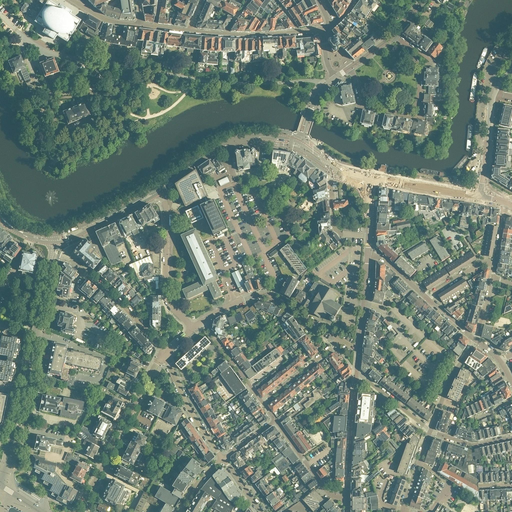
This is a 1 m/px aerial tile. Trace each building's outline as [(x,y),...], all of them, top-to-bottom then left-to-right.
[(67,42),(80,21),(70,14),(72,12),(60,4),(58,7),(48,0),(45,4),(44,3),(43,3),(42,4),(43,5),(45,5),(34,22),(45,28),(42,33),(54,41),(57,36),(67,42)] [(135,19),(132,0),(116,0),(117,3),(121,2),(123,11),(121,11),(108,7),(104,5),(105,4),(105,3),(95,7),(95,8),(97,9),(97,10),(101,12),(104,15),(119,20),(133,20),(135,19)] [(162,0),(161,7),(167,9),(168,3),(174,6),(176,1),(178,2),(178,0),(162,0)] [(183,0),(178,0),(178,2),(176,1),(174,6),(181,9),(179,13),(190,18),(195,7),(183,1),(183,0)] [(229,5),(218,0),(207,0),(206,2),(215,7),(216,8),(216,7),(220,9),(233,17),(238,9),(229,5)] [(230,0),(229,5),(238,9),(241,5),(230,0)] [(267,6),(271,0),(265,0),(262,4),(260,7),(260,8),(264,10),(267,6)] [(271,13),(278,7),(271,0),(267,6),(264,10),(263,12),(268,16),(269,15),(269,16),(271,13)] [(292,6),(288,0),(286,0),(281,4),(286,10),(292,6)] [(316,5),(313,0),(303,0),(298,4),(303,11),(316,5)] [(340,6),(343,0),(337,0),(332,9),(336,14),(341,7),(340,6)] [(345,10),(349,5),(343,0),(340,6),(341,7),(345,10)] [(370,11),(366,8),(368,6),(360,0),(356,6),(351,12),(356,16),(360,19),(361,18),(362,17),(364,18),(370,11)] [(375,4),(378,0),(377,0),(360,0),(368,6),(366,8),(370,11),(371,11),(376,5),(375,4)] [(36,12),(41,5),(37,2),(36,3),(35,3),(34,4),(29,1),(25,3),(21,9),(22,11),(22,12),(23,13),(24,13),(25,12),(27,9),(31,11),(31,10),(32,11),(33,10),(36,12)] [(260,7),(252,1),(249,4),(258,11),(260,8),(260,7)] [(215,7),(206,2),(199,18),(205,21),(206,21),(207,20),(208,20),(210,14),(212,15),(214,10),(215,10),(216,8),(215,7)] [(258,11),(249,4),(248,6),(246,8),(248,9),(253,13),(253,14),(255,15),(257,12),(258,11)] [(323,22),(320,16),(309,19),(307,15),(303,17),(301,13),(303,11),(298,4),(293,7),(298,15),(305,26),(307,26),(308,26),(308,25),(310,25),(323,22)] [(307,15),(318,10),(316,5),(303,11),(301,13),(303,17),(307,15)] [(167,18),(168,10),(167,9),(161,7),(159,15),(165,16),(164,24),(167,25),(171,25),(172,19),(167,18)] [(284,13),(283,13),(278,7),(271,13),(275,17),(274,18),(274,20),(277,20),(278,19),(278,18),(284,13)] [(305,26),(298,15),(293,7),(288,11),(289,14),(294,21),(294,22),(294,21),(295,23),(295,24),(296,24),(296,25),(297,25),(298,28),(299,28),(301,27),(305,26)] [(344,13),(345,10),(341,7),(336,14),(338,18),(343,15),(344,13)] [(248,15),(251,17),(253,14),(253,13),(248,9),(246,8),(243,12),(248,15)] [(320,16),(318,10),(307,15),(309,19),(320,16)] [(171,25),(186,27),(190,18),(179,13),(178,12),(176,18),(172,18),(172,19),(171,25)] [(268,16),(263,12),(260,18),(255,15),(253,14),(251,17),(248,15),(248,16),(245,18),(246,21),(248,21),(250,22),(253,18),(257,20),(257,21),(261,21),(266,21),(266,20),(268,16)] [(371,27),(366,23),(363,20),(363,19),(361,18),(360,19),(356,16),(351,12),(349,15),(358,22),(361,23),(368,30),(371,27)] [(99,40),(101,34),(100,33),(104,24),(100,22),(87,14),(82,23),(78,29),(79,29),(79,28),(85,32),(96,39),(96,38),(99,40)] [(153,23),(154,17),(151,16),(143,15),(145,21),(153,23)] [(224,30),(231,19),(232,17),(228,15),(227,16),(228,17),(224,22),(222,22),(222,20),(218,20),(218,30),(223,30),(224,30)] [(361,23),(358,22),(349,15),(348,15),(344,20),(348,22),(347,24),(349,26),(353,30),(352,31),(355,34),(360,38),(360,37),(368,30),(361,23)] [(294,28),(290,22),(286,16),(280,21),(282,24),(284,26),(286,29),(287,29),(292,29),(292,28),(293,28),(294,28)] [(248,25),(250,22),(248,21),(246,21),(245,18),(242,20),(237,19),(234,25),(236,26),(236,32),(241,32),(241,25),(248,25)] [(250,32),(257,20),(253,18),(250,22),(248,25),(248,26),(244,32),(248,32),(250,32)] [(206,29),(206,24),(205,23),(204,23),(205,21),(199,19),(196,26),(197,28),(206,29)] [(257,30),(260,24),(261,21),(257,21),(257,20),(250,32),(255,32),(257,30)] [(353,30),(349,26),(347,24),(348,22),(344,20),(341,22),(339,24),(336,27),(345,37),(346,38),(348,40),(351,37),(352,38),(355,34),(352,31),(353,30)] [(264,27),(265,25),(266,21),(261,21),(260,24),(257,30),(255,32),(261,32),(264,27)] [(411,23),(402,34),(405,36),(407,38),(415,27),(416,26),(411,23)] [(99,40),(112,44),(135,48),(137,41),(139,29),(128,28),(127,28),(125,28),(125,27),(119,27),(118,34),(111,33),(112,25),(104,24),(100,33),(101,34),(99,40)] [(345,37),(336,27),(331,31),(335,35),(333,36),(334,36),(333,37),(331,39),(330,39),(329,40),(328,40),(327,40),(327,41),(328,42),(328,43),(329,43),(332,48),(331,48),(331,50),(331,51),(332,52),(333,53),(334,53),(335,52),(336,52),(336,51),(337,50),(336,49),(336,48),(337,48),(339,46),(340,47),(341,47),(343,47),(344,46),(344,45),(345,44),(344,43),(343,42),(343,41),(342,41),(342,40),(345,37)] [(415,27),(407,38),(412,42),(420,31),(415,27)] [(151,53),(153,41),(154,31),(139,29),(137,41),(143,42),(143,44),(142,44),(141,52),(141,54),(146,55),(147,53),(151,53)] [(157,56),(160,41),(162,32),(160,32),(154,31),(153,41),(151,53),(151,55),(157,56)] [(420,31),(412,42),(417,45),(425,35),(420,31)] [(165,53),(166,45),(168,38),(169,33),(162,32),(160,41),(157,56),(162,57),(163,52),(165,53)] [(383,38),(378,32),(378,33),(377,32),(373,35),(374,36),(370,38),(375,44),(383,38)] [(180,48),(180,47),(182,35),(177,34),(176,34),(175,34),(174,34),(169,33),(168,38),(166,45),(180,48)] [(187,48),(189,36),(182,35),(180,47),(187,48)] [(425,35),(417,45),(426,52),(430,47),(434,42),(425,35)] [(200,51),(201,37),(189,36),(187,48),(187,51),(192,52),(192,49),(200,51)] [(206,64),(208,38),(203,37),(202,37),(201,37),(200,51),(200,53),(199,53),(199,57),(198,62),(197,63),(206,64)] [(213,59),(214,38),(210,38),(210,37),(209,38),(208,38),(208,37),(208,38),(206,64),(217,65),(217,59),(213,59)] [(296,50),(295,40),(295,37),(282,38),(283,49),(286,49),(286,50),(291,50),(292,51),(296,50)] [(321,56),(318,37),(312,38),(313,48),(315,48),(315,53),(315,55),(313,55),(313,57),(314,62),(316,62),(316,59),(315,59),(315,57),(317,58),(319,58),(320,57),(321,56)] [(222,52),(222,39),(214,38),(213,59),(217,59),(217,56),(216,56),(216,52),(222,52)] [(262,51),(262,38),(254,39),(254,53),(253,53),(252,62),(263,61),(262,51)] [(278,59),(277,54),(277,50),(278,50),(278,48),(277,47),(276,38),(271,38),(267,38),(263,39),(262,38),(262,51),(269,50),(269,53),(274,52),(274,50),(276,50),(276,56),(275,56),(275,59),(278,59)] [(283,49),(282,38),(279,38),(276,38),(277,47),(278,48),(278,50),(277,50),(277,54),(279,54),(279,56),(281,59),(284,59),(285,56),(286,52),(286,50),(286,49),(283,49)] [(313,48),(312,38),(302,39),(304,54),(308,54),(309,54),(309,55),(310,55),(311,54),(312,53),(315,53),(315,48),(313,48)] [(344,51),(352,44),(347,40),(348,40),(346,38),(343,41),(343,42),(344,43),(345,44),(344,45),(344,46),(343,47),(341,47),(344,51)] [(371,46),(375,44),(370,38),(365,43),(363,45),(360,47),(364,52),(367,50),(371,47),(371,46)] [(234,61),(235,40),(222,39),(222,52),(229,52),(229,56),(229,61),(230,61),(231,62),(232,62),(233,61),(234,61)] [(297,57),(304,56),(304,54),(302,39),(295,40),(296,50),(297,57)] [(348,55),(359,46),(360,47),(363,45),(361,42),(359,39),(353,44),(352,44),(344,51),(348,55)] [(487,41),(476,64),(481,66),(492,44),(487,41)] [(438,57),(442,52),(442,51),(440,50),(442,47),(437,43),(432,49),(430,47),(426,52),(429,54),(428,54),(434,58),(436,55),(438,57)] [(355,58),(364,52),(360,47),(359,46),(348,55),(349,56),(349,55),(353,60),(354,60),(353,60),(355,59),(356,58),(355,58)] [(20,57),(20,56),(19,57),(15,59),(15,58),(12,60),(8,62),(13,74),(20,71),(21,72),(21,74),(22,75),(25,81),(30,79),(25,69),(26,68),(25,68),(24,66),(21,60),(20,57)] [(54,62),(53,59),(49,60),(45,62),(40,64),(45,77),(58,72),(54,62)] [(441,79),(441,76),(440,74),(439,74),(439,73),(438,73),(438,69),(439,69),(438,69),(434,68),(433,68),(431,68),(430,68),(425,68),(425,69),(425,73),(425,74),(425,78),(425,80),(424,80),(424,81),(425,81),(424,85),(424,86),(425,86),(429,86),(436,86),(437,86),(437,87),(438,87),(438,86),(438,82),(439,82),(439,81),(440,81),(441,79)] [(18,83),(23,80),(20,74),(15,76),(18,83)] [(474,74),(469,98),(474,99),(479,75),(474,74)] [(347,82),(346,82),(345,82),(344,82),(341,80),(339,82),(338,82),(337,84),(335,87),(337,89),(338,89),(340,91),(341,91),(340,87),(347,85),(347,84),(347,83),(347,82)] [(340,91),(341,98),(343,106),(356,103),(351,84),(347,85),(340,87),(341,91),(340,91)] [(89,115),(85,104),(85,103),(77,106),(82,118),(90,115),(89,115)] [(511,106),(510,106),(511,106),(508,105),(508,106),(504,105),(502,112),(511,114),(511,106)] [(82,118),(77,106),(70,109),(76,122),(77,122),(76,121),(82,118)] [(76,122),(70,109),(63,112),(68,126),(76,122)] [(357,110),(358,115),(362,117),(361,122),(361,123),(362,123),(362,125),(364,125),(364,126),(368,127),(369,126),(371,127),(372,125),(372,126),(373,126),(373,125),(375,117),(376,114),(376,113),(375,113),(371,112),(368,111),(368,112),(364,111),(364,110),(363,110),(363,111),(357,110)] [(511,121),(511,117),(511,114),(502,112),(501,119),(511,121)] [(391,116),(385,115),(382,115),(381,116),(382,117),(382,116),(385,117),(384,117),(382,125),(383,125),(383,127),(392,129),(394,117),(391,116)] [(402,133),(405,119),(394,117),(391,130),(393,130),(397,131),(397,132),(402,133)] [(426,131),(427,128),(428,128),(429,124),(433,125),(434,118),(427,117),(426,122),(417,120),(417,122),(414,121),(412,129),(415,130),(414,133),(425,136),(427,136),(428,132),(426,131)] [(410,132),(413,122),(411,121),(405,119),(402,133),(408,135),(409,131),(410,132)] [(511,122),(511,121),(501,119),(499,126),(509,128),(510,128),(511,122)] [(256,165),(255,157),(254,153),(255,153),(254,153),(255,151),(255,150),(254,149),(253,149),(251,150),(248,151),(248,150),(247,150),(247,151),(247,150),(246,150),(246,151),(244,151),(244,150),(244,151),(243,151),(242,151),(242,152),(240,152),(239,151),(239,152),(238,151),(237,151),(236,153),(235,153),(236,153),(236,155),(237,155),(239,170),(244,170),(250,169),(256,169),(256,165)] [(288,163),(292,152),(291,154),(287,154),(287,153),(287,154),(282,153),(283,152),(282,152),(282,153),(278,152),(277,152),(273,151),(273,163),(276,163),(277,164),(276,170),(280,170),(281,164),(287,165),(285,171),(288,163)] [(292,168),(299,156),(295,154),(295,153),(294,154),(294,153),(295,153),(294,152),(293,152),(292,152),(288,163),(289,164),(288,165),(292,168)] [(453,174),(470,155),(466,152),(449,170),(453,174)] [(296,170),(305,159),(304,158),(303,158),(302,158),(299,156),(292,168),(296,170)] [(225,168),(218,159),(218,158),(217,158),(214,160),(213,160),(212,161),(219,172),(225,168)] [(308,179),(317,169),(317,168),(316,168),(312,165),(312,164),(311,163),(310,163),(306,160),(305,159),(296,170),(295,172),(294,174),(304,182),(306,182),(307,181),(307,178),(308,179)] [(386,164),(410,170),(411,165),(387,159),(386,164)] [(216,170),(215,168),(210,160),(205,163),(203,164),(198,168),(205,178),(216,170)] [(416,171),(441,175),(442,170),(417,166),(416,171)] [(500,175),(501,168),(501,167),(495,167),(493,167),(492,176),(493,179),(496,181),(500,175)] [(315,183),(324,174),(324,173),(323,173),(318,169),(312,176),(312,177),(312,178),(310,178),(309,179),(309,184),(310,187),(315,183)] [(191,209),(186,212),(191,224),(204,218),(203,217),(206,216),(214,235),(215,236),(228,230),(217,207),(214,200),(209,202),(207,197),(209,197),(202,181),(196,170),(182,180),(175,184),(177,187),(177,188),(178,189),(185,206),(186,207),(189,205),(191,209)] [(327,176),(324,174),(315,183),(310,187),(311,189),(314,187),(315,188),(317,186),(319,188),(327,183),(327,180),(327,181),(328,176),(327,176)] [(510,181),(509,180),(500,175),(496,181),(501,184),(506,187),(510,181)] [(320,190),(327,188),(327,183),(319,188),(317,186),(315,188),(314,187),(311,189),(313,191),(315,190),(315,188),(316,188),(317,189),(320,189),(320,190)] [(328,199),(327,188),(320,190),(315,191),(315,190),(313,191),(314,192),(313,192),(315,197),(312,197),(314,204),(315,203),(316,207),(318,206),(323,202),(328,200),(328,199)] [(380,188),(380,197),(388,197),(389,195),(390,195),(390,190),(380,188)] [(402,203),(403,193),(396,191),(395,200),(395,202),(395,205),(395,207),(401,207),(402,203)] [(419,215),(418,210),(418,206),(418,196),(414,195),(413,205),(413,206),(411,206),(411,208),(411,217),(420,217),(419,215)] [(428,201),(428,198),(423,197),(418,196),(418,206),(418,210),(419,215),(422,214),(425,219),(434,215),(433,214),(432,214),(431,209),(429,209),(428,201)] [(435,209),(433,199),(428,198),(428,201),(429,209),(431,209),(432,214),(433,214),(434,215),(436,221),(438,220),(438,221),(440,220),(435,209)] [(443,209),(442,200),(433,199),(435,209),(440,220),(446,217),(444,212),(443,209)] [(330,211),(328,200),(323,202),(318,206),(320,209),(324,208),(324,213),(330,211)] [(344,208),(348,204),(347,200),(332,202),(333,209),(344,208)] [(471,214),(472,205),(461,203),(460,207),(460,208),(459,216),(463,216),(462,218),(461,218),(460,227),(468,228),(469,224),(465,224),(467,217),(470,217),(469,218),(470,218),(471,215),(471,214)] [(157,216),(153,210),(153,209),(150,205),(150,204),(149,204),(145,207),(144,207),(143,208),(143,207),(140,209),(141,210),(140,210),(139,210),(139,211),(135,213),(134,213),(135,214),(138,219),(137,219),(138,220),(137,221),(138,223),(135,224),(138,228),(142,226),(152,220),(154,223),(159,220),(157,217),(157,216)] [(478,216),(480,206),(477,205),(477,206),(475,205),(473,205),(472,205),(471,214),(472,214),(471,217),(475,217),(475,215),(478,216)] [(486,224),(489,208),(485,207),(482,221),(482,224),(479,225),(480,227),(480,230),(482,230),(482,226),(486,225),(486,224)] [(330,220),(330,212),(325,213),(321,215),(321,222),(330,220)] [(138,242),(134,235),(139,232),(130,216),(125,219),(120,222),(119,224),(126,237),(128,236),(130,239),(129,239),(132,245),(138,242)] [(331,229),(331,227),(330,226),(330,223),(330,220),(321,222),(317,222),(318,223),(319,231),(320,236),(326,231),(327,231),(327,230),(331,229)] [(397,231),(411,228),(409,220),(405,221),(396,223),(397,227),(393,227),(394,228),(390,228),(390,226),(377,225),(377,226),(377,230),(376,231),(396,231),(397,231)] [(123,243),(115,224),(114,224),(109,226),(106,227),(106,228),(109,235),(110,235),(116,247),(123,243)] [(0,247),(2,249),(12,238),(8,234),(7,235),(4,232),(2,230),(0,228),(0,247)] [(122,261),(116,247),(110,235),(109,235),(106,228),(100,230),(96,232),(111,266),(122,261)] [(214,300),(222,296),(223,296),(222,294),(216,281),(219,280),(219,278),(214,269),(209,257),(203,243),(202,241),(196,229),(195,230),(190,232),(185,235),(182,236),(201,279),(202,281),(184,290),(183,290),(183,291),(185,295),(187,299),(206,291),(209,289),(211,292),(214,300)] [(429,239),(439,233),(438,230),(427,237),(428,239),(429,239)] [(326,243),(337,235),(337,234),(336,235),(333,232),(329,235),(326,231),(320,236),(314,241),(316,243),(322,239),(325,244),(326,243)] [(383,247),(391,241),(393,240),(397,238),(401,235),(401,234),(396,236),(391,238),(385,239),(376,242),(376,247),(377,247),(383,246),(383,247)] [(343,243),(337,235),(326,243),(329,246),(330,245),(334,251),(343,244),(344,244),(343,243)] [(441,243),(437,236),(429,241),(434,248),(441,243)] [(102,258),(93,249),(95,248),(94,246),(98,244),(95,238),(87,242),(84,239),(80,243),(79,243),(77,246),(74,251),(72,253),(74,254),(78,258),(79,258),(83,261),(83,262),(92,269),(93,270),(100,261),(102,258)] [(384,254),(391,247),(391,245),(392,244),(395,242),(393,240),(391,241),(383,247),(383,246),(377,247),(378,248),(378,249),(379,250),(384,254)] [(14,257),(21,249),(17,246),(17,244),(16,243),(13,243),(10,241),(0,253),(4,256),(3,258),(10,263),(11,261),(14,257)] [(302,249),(298,242),(292,245),(297,253),(302,249)] [(429,250),(424,242),(418,246),(423,254),(429,250)] [(446,250),(441,243),(434,248),(438,254),(446,250)] [(281,250),(284,254),(291,249),(290,247),(288,244),(286,246),(285,247),(283,248),(282,249),(281,250)] [(423,254),(418,246),(412,250),(417,258),(423,254)] [(389,258),(395,251),(391,247),(384,254),(389,258)] [(393,262),(400,254),(403,252),(398,248),(395,251),(389,258),(389,259),(391,260),(393,262)] [(291,249),(284,254),(288,258),(294,253),(291,249)] [(417,258),(412,250),(406,254),(407,256),(408,255),(410,256),(412,260),(417,258)] [(450,256),(446,250),(438,254),(442,261),(450,256)] [(476,259),(471,251),(467,254),(472,262),(476,259)] [(35,268),(36,262),(36,261),(37,255),(36,254),(36,253),(35,253),(34,253),(33,252),(32,253),(31,254),(30,254),(28,254),(28,253),(23,252),(22,252),(18,271),(22,272),(22,275),(29,276),(29,273),(33,274),(34,268),(35,268)] [(294,253),(288,258),(291,262),(298,257),(294,253)] [(472,262),(467,254),(463,257),(468,265),(472,262)] [(145,266),(147,265),(148,265),(150,265),(151,264),(153,264),(149,256),(134,263),(126,266),(128,269),(129,270),(136,279),(137,281),(143,278),(143,272),(142,271),(143,268),(145,266)] [(409,263),(405,260),(401,256),(395,264),(398,267),(402,271),(409,263)] [(298,257),(291,262),(294,267),(301,261),(298,257)] [(468,265),(463,257),(458,260),(463,268),(468,265)] [(463,268),(458,260),(454,262),(459,270),(463,268)] [(101,276),(110,267),(108,266),(106,268),(103,264),(105,263),(104,262),(104,261),(98,267),(100,268),(97,271),(96,273),(99,275),(100,275),(101,276)] [(301,261),(294,267),(297,271),(304,266),(301,261)] [(384,284),(387,288),(390,284),(395,277),(396,274),(392,270),(385,264),(376,261),(376,270),(375,279),(384,282),(384,283),(384,284)] [(459,270),(454,262),(450,265),(455,273),(459,270)] [(76,273),(76,272),(66,263),(64,263),(62,265),(63,265),(63,267),(62,267),(63,267),(63,268),(64,269),(61,272),(63,274),(71,281),(72,281),(75,277),(76,278),(78,275),(76,273)] [(263,281),(262,278),(259,279),(259,278),(258,278),(255,279),(253,272),(251,264),(251,263),(246,265),(243,265),(244,268),(247,276),(248,277),(254,291),(257,290),(258,291),(260,290),(261,289),(262,289),(264,288),(262,282),(263,281)] [(410,278),(417,270),(413,267),(409,263),(402,271),(406,274),(410,278)] [(160,275),(160,269),(153,268),(153,264),(151,264),(150,265),(148,265),(147,265),(145,266),(143,268),(142,271),(143,272),(143,278),(144,281),(152,279),(151,276),(153,275),(160,275)] [(455,273),(450,265),(445,268),(450,276),(455,273)] [(302,278),(307,270),(304,266),(297,271),(300,275),(302,277),(302,278)] [(106,281),(115,272),(112,269),(110,267),(101,276),(106,281)] [(449,276),(444,269),(440,272),(445,279),(449,276)] [(488,279),(490,270),(488,269),(472,279),(473,282),(474,281),(477,280),(478,279),(479,279),(479,278),(488,279)] [(111,285),(120,276),(117,273),(115,271),(115,272),(106,281),(111,285)] [(243,281),(238,271),(232,274),(238,289),(245,286),(243,281)] [(445,279),(440,272),(435,274),(440,282),(445,279)] [(71,284),(72,281),(71,281),(63,274),(62,276),(61,276),(60,276),(59,281),(59,282),(59,286),(66,288),(73,289),(74,284),(71,284)] [(440,282),(435,274),(431,277),(436,285),(440,282)] [(115,288),(122,281),(120,279),(122,277),(121,275),(120,276),(111,285),(115,288)] [(254,291),(248,277),(247,276),(244,277),(246,280),(243,281),(245,286),(247,290),(248,292),(248,293),(253,291),(254,291)] [(300,282),(299,282),(289,276),(286,282),(285,283),(283,286),(283,287),(280,292),(280,293),(290,298),(292,295),(300,282)] [(411,290),(404,283),(404,282),(398,277),(391,284),(400,292),(400,293),(404,297),(411,290)] [(436,285),(431,277),(427,280),(432,288),(436,285)] [(383,292),(385,295),(389,299),(393,295),(388,288),(387,288),(384,284),(384,283),(384,282),(375,279),(375,280),(375,284),(374,290),(383,292)] [(469,287),(466,282),(464,279),(460,282),(465,290),(469,287)] [(83,294),(92,284),(91,284),(90,283),(86,280),(78,290),(83,294)] [(119,293),(126,286),(128,284),(124,280),(122,282),(122,281),(115,288),(119,293)] [(432,288),(427,280),(422,283),(427,290),(432,288)] [(334,302),(337,296),(334,295),(336,293),(325,286),(324,288),(315,282),(307,295),(300,306),(306,310),(307,308),(310,310),(309,311),(320,318),(321,316),(324,318),(327,313),(328,313),(327,314),(328,314),(328,313),(331,315),(331,316),(331,315),(332,316),(331,317),(330,319),(330,321),(332,322),(334,321),(335,319),(335,317),(337,314),(340,310),(342,307),(341,306),(342,306),(341,306),(338,304),(335,303),(335,302),(334,302)] [(465,290),(460,282),(455,284),(460,292),(465,290)] [(89,299),(97,289),(95,288),(95,287),(92,285),(92,284),(83,294),(89,299)] [(131,290),(132,289),(133,288),(131,285),(129,286),(128,284),(126,286),(119,293),(123,297),(124,297),(131,290)] [(460,292),(455,284),(451,287),(456,295),(460,292)] [(72,293),(73,289),(66,288),(59,286),(57,287),(56,289),(57,291),(59,291),(58,294),(60,294),(60,296),(63,297),(68,298),(69,293),(72,293)] [(456,295),(451,287),(447,290),(452,298),(456,295)] [(128,302),(128,301),(136,294),(137,293),(134,291),(132,289),(131,290),(124,297),(125,299),(127,301),(128,302)] [(300,306),(307,295),(299,290),(297,292),(296,291),(293,296),(295,296),(293,299),(297,302),(296,303),(300,306)] [(383,305),(385,295),(383,292),(374,290),(372,302),(383,305)] [(452,298),(447,290),(442,293),(447,301),(452,298)] [(96,304),(104,296),(99,291),(91,299),(96,304)] [(408,304),(417,294),(413,291),(407,298),(409,300),(407,303),(408,304)] [(133,307),(141,300),(142,298),(137,293),(136,294),(128,301),(128,302),(130,304),(133,307)] [(447,301),(442,293),(438,296),(443,303),(447,301)] [(413,305),(420,297),(417,294),(408,304),(406,306),(407,307),(410,305),(412,303),(413,305)] [(104,308),(111,301),(107,297),(105,300),(103,298),(99,302),(104,308)] [(414,310),(423,300),(420,297),(413,305),(415,306),(413,309),(414,310)] [(420,311),(427,303),(423,300),(414,310),(415,312),(418,309),(420,311)] [(108,312),(115,306),(115,305),(111,301),(104,308),(108,312)] [(456,306),(457,306),(458,305),(457,303),(458,303),(457,301),(445,309),(448,312),(456,306)] [(472,305),(473,305),(472,304),(470,301),(467,302),(470,306),(471,307),(470,310),(471,310),(480,312),(481,308),(472,306),(472,305)] [(262,309),(264,304),(265,302),(262,302),(254,303),(253,304),(253,305),(260,314),(261,311),(262,309)] [(267,313),(271,303),(268,303),(266,302),(265,302),(264,304),(262,309),(261,311),(260,314),(261,315),(262,311),(263,311),(262,312),(266,314),(267,313)] [(272,314),(277,306),(274,304),(272,303),(271,303),(267,313),(268,314),(271,316),(272,314)] [(419,319),(430,306),(427,303),(420,311),(422,313),(420,315),(419,314),(417,317),(419,319)] [(458,309),(459,309),(460,308),(458,305),(457,306),(456,306),(448,312),(451,315),(458,309)] [(111,318),(119,310),(115,306),(108,312),(106,314),(108,316),(111,318)] [(247,322),(248,323),(251,320),(253,322),(257,319),(254,314),(257,312),(253,306),(250,309),(248,306),(243,309),(243,310),(247,322)] [(276,318),(281,309),(277,306),(272,314),(275,315),(273,318),(275,319),(276,318)] [(426,317),(433,309),(430,306),(419,319),(420,320),(425,315),(426,317)] [(243,310),(243,309),(242,308),(236,310),(237,314),(227,318),(229,324),(230,326),(240,322),(241,324),(247,322),(243,310)] [(285,316),(288,312),(281,309),(276,318),(279,320),(280,318),(282,320),(285,316)] [(385,319),(380,314),(375,312),(376,311),(370,309),(369,312),(377,317),(379,318),(382,321),(389,330),(392,327),(385,319)] [(430,320),(437,312),(433,309),(426,317),(429,319),(427,321),(428,322),(430,320)] [(464,313),(462,311),(459,309),(458,309),(451,315),(457,320),(460,317),(462,315),(464,313)] [(117,321),(124,314),(119,310),(111,318),(111,319),(113,321),(115,323),(117,321)] [(74,328),(76,317),(70,315),(70,313),(65,312),(65,314),(60,313),(59,317),(57,316),(56,323),(58,323),(57,326),(62,327),(61,332),(64,332),(64,333),(75,335),(76,328),(74,328)] [(285,323),(292,317),(293,316),(294,316),(288,312),(285,316),(282,320),(282,321),(280,320),(278,322),(279,324),(283,321),(285,323)] [(379,318),(377,317),(369,312),(368,319),(377,320),(377,321),(379,324),(382,321),(379,318)] [(433,323),(440,315),(437,312),(430,320),(432,322),(428,326),(430,327),(433,324),(433,323)] [(121,325),(128,318),(124,314),(117,321),(118,322),(116,323),(120,327),(121,325)] [(223,325),(229,323),(225,315),(222,316),(222,318),(221,318),(220,317),(217,319),(217,320),(215,321),(215,323),(214,323),(212,324),(211,326),(213,328),(214,328),(222,329),(223,325)] [(433,323),(435,325),(431,330),(432,331),(434,329),(437,326),(444,318),(440,315),(433,323)] [(285,329),(296,321),(295,320),(294,320),(292,317),(285,323),(282,325),(285,329)] [(131,326),(129,325),(132,322),(128,318),(121,325),(125,329),(123,330),(125,332),(131,326)] [(440,329),(447,321),(444,318),(437,326),(440,329)] [(159,327),(159,325),(160,325),(160,321),(147,321),(147,322),(150,322),(150,325),(153,330),(156,330),(156,327),(159,327)] [(288,334),(288,333),(299,326),(296,323),(297,323),(296,321),(285,329),(285,330),(287,333),(288,334)] [(444,332),(451,325),(448,323),(448,322),(447,322),(447,321),(440,329),(436,335),(439,338),(442,335),(440,333),(442,330),(444,332)] [(474,333),(476,325),(464,321),(463,324),(466,325),(465,327),(473,334),(474,333)] [(442,341),(455,328),(454,327),(451,326),(452,325),(451,325),(444,332),(443,333),(445,335),(441,339),(442,341)] [(131,339),(140,331),(135,326),(128,333),(131,336),(128,338),(130,340),(131,339)] [(292,338),(302,330),(301,329),(299,326),(288,333),(292,338)] [(365,331),(374,333),(375,333),(377,335),(379,339),(382,336),(384,334),(378,328),(377,327),(375,327),(367,326),(365,331)] [(226,338),(227,330),(222,329),(214,328),(213,331),(214,331),(217,336),(218,336),(219,338),(220,338),(220,337),(226,338)] [(455,328),(442,341),(444,342),(445,344),(447,342),(446,340),(449,336),(451,338),(458,331),(455,329),(455,328)] [(297,341),(305,335),(303,332),(304,332),(302,330),(292,338),(291,338),(293,340),(296,338),(297,341)] [(136,344),(144,336),(143,335),(143,334),(140,331),(131,339),(136,344)] [(499,335),(499,336),(491,341),(496,345),(502,337),(503,335),(503,334),(507,332),(506,331),(504,332),(499,335)] [(468,340),(459,332),(454,336),(457,338),(460,340),(459,340),(466,347),(469,342),(468,340)] [(381,342),(376,336),(375,337),(373,336),(373,338),(365,335),(364,339),(372,341),(374,343),(376,346),(377,346),(377,345),(381,342)] [(16,358),(19,340),(1,336),(0,342),(0,354),(8,357),(7,359),(12,360),(12,358),(16,358)] [(140,348),(147,342),(148,342),(148,340),(144,336),(136,344),(140,348)] [(303,346),(310,341),(310,340),(309,339),(308,339),(307,338),(306,336),(298,341),(300,344),(301,343),(303,346)] [(502,337),(496,345),(500,348),(505,341),(502,338),(503,338),(502,337)] [(225,346),(233,341),(231,338),(228,341),(227,338),(221,341),(225,346)] [(234,345),(239,341),(236,338),(233,341),(225,346),(227,349),(234,345)] [(466,347),(459,340),(460,340),(457,338),(456,340),(459,341),(457,343),(456,344),(463,350),(466,347)] [(190,362),(201,352),(202,352),(206,349),(205,348),(209,345),(203,339),(199,343),(198,342),(195,344),(196,345),(182,359),(181,358),(178,360),(179,360),(180,361),(176,364),(181,370),(187,365),(188,366),(191,363),(190,362)] [(374,343),(372,341),(364,339),(364,343),(373,346),(378,350),(380,353),(382,351),(377,346),(376,346),(374,343)] [(230,353),(242,344),(239,341),(234,345),(227,349),(230,353)] [(314,347),(312,345),(313,345),(312,344),(312,343),(312,342),(311,342),(310,341),(303,346),(305,350),(306,352),(314,347)] [(510,349),(507,344),(508,343),(507,341),(505,341),(500,348),(504,351),(505,351),(505,352),(506,352),(509,350),(510,349),(511,349),(510,349)] [(151,348),(152,347),(153,347),(149,343),(147,342),(140,348),(142,350),(145,353),(147,352),(149,353),(152,350),(151,348)] [(73,389),(75,377),(66,375),(68,370),(71,371),(72,367),(99,372),(102,359),(92,357),(92,355),(84,354),(84,353),(78,352),(78,353),(76,352),(76,351),(66,349),(67,346),(54,343),(53,347),(52,353),(51,356),(51,357),(50,356),(50,357),(51,357),(50,360),(50,359),(50,360),(49,364),(48,370),(47,373),(60,376),(59,380),(62,380),(61,381),(65,381),(66,381),(67,381),(66,387),(73,389)] [(373,346),(364,343),(363,346),(363,348),(373,350),(375,351),(376,352),(386,363),(390,361),(386,357),(385,358),(380,353),(378,350),(373,346)] [(247,350),(246,349),(242,344),(230,353),(234,359),(242,353),(247,350)] [(463,351),(454,344),(450,348),(459,356),(460,356),(463,351)] [(311,358),(318,352),(317,351),(317,350),(317,349),(316,349),(314,347),(306,352),(308,354),(309,354),(311,358)] [(282,353),(278,348),(252,367),(248,370),(244,372),(250,379),(283,355),(282,353)] [(376,352),(375,351),(373,350),(363,348),(363,354),(365,354),(370,356),(370,357),(372,358),(374,359),(375,358),(381,363),(380,363),(384,366),(386,363),(376,352)] [(488,357),(486,354),(476,348),(475,349),(472,352),(478,356),(476,359),(482,363),(488,357)] [(337,357),(336,355),(336,354),(336,353),(335,353),(334,352),(326,359),(328,362),(329,361),(330,363),(337,357)] [(482,363),(476,359),(478,356),(472,352),(469,357),(482,365),(483,364),(482,363)] [(247,360),(242,353),(234,359),(240,366),(245,361),(247,360)] [(372,358),(370,357),(370,356),(365,354),(363,354),(363,357),(364,357),(373,363),(375,361),(379,364),(380,363),(381,363),(375,358),(374,359),(372,358)] [(302,360),(300,357),(299,357),(296,359),(294,360),(300,367),(302,365),(303,365),(303,364),(304,364),(304,363),(302,360)] [(334,367),(341,362),(341,361),(341,360),(340,359),(339,359),(337,357),(330,363),(326,366),(327,368),(329,367),(332,365),(334,367)] [(362,361),(369,367),(373,363),(364,357),(363,357),(363,358),(362,361)] [(473,373),(482,365),(469,357),(465,363),(469,366),(468,367),(473,373)] [(0,379),(11,382),(14,364),(11,363),(12,360),(7,359),(6,362),(0,360),(0,379)] [(140,365),(135,362),(136,360),(133,359),(132,361),(128,359),(125,365),(138,372),(141,365),(140,365)] [(482,377),(497,367),(489,359),(483,364),(482,365),(473,373),(479,380),(482,377)] [(252,367),(251,365),(247,360),(245,361),(240,366),(244,372),(248,370),(252,367)] [(300,367),(294,360),(290,364),(295,371),(296,370),(297,369),(298,369),(300,367)] [(226,361),(211,372),(213,375),(218,372),(220,374),(227,369),(230,367),(226,361)] [(373,370),(369,367),(362,361),(361,369),(362,370),(364,373),(368,376),(373,370)] [(337,373),(345,367),(343,365),(344,365),(343,365),(344,364),(342,362),(342,363),(341,362),(334,367),(333,368),(335,372),(336,371),(337,373)] [(138,372),(125,365),(123,364),(123,365),(120,370),(125,373),(135,378),(138,372)] [(295,371),(290,364),(287,366),(285,368),(290,375),(293,373),(294,372),(295,371)] [(321,373),(324,371),(319,364),(318,365),(317,366),(314,368),(320,375),(323,379),(325,381),(327,379),(323,374),(321,373)] [(342,376),(351,369),(349,366),(349,365),(348,364),(345,367),(337,373),(334,375),(335,377),(340,373),(342,376)] [(230,367),(220,374),(222,377),(226,383),(227,385),(227,384),(230,387),(236,396),(246,389),(246,388),(244,386),(243,385),(240,380),(239,380),(240,379),(239,379),(237,377),(237,376),(235,374),(230,367)] [(486,381),(499,372),(498,371),(499,371),(498,370),(497,367),(487,374),(489,376),(487,377),(487,378),(485,379),(486,381)] [(290,375),(285,368),(283,369),(284,370),(281,372),(286,378),(287,378),(288,377),(288,376),(290,375)] [(320,375),(314,368),(312,370),(311,370),(311,371),(310,371),(310,372),(315,378),(318,376),(318,377),(320,375)] [(465,386),(464,386),(465,382),(467,383),(471,373),(461,368),(457,378),(456,378),(447,398),(457,402),(458,398),(460,399),(461,396),(460,396),(461,392),(463,388),(464,389),(465,386)] [(340,383),(352,375),(352,370),(351,369),(342,376),(341,377),(336,381),(338,384),(337,385),(337,386),(340,383)] [(379,376),(373,370),(368,376),(377,384),(382,378),(379,376)] [(286,378),(281,372),(278,374),(276,371),(274,372),(281,382),(284,380),(285,379),(286,378)] [(492,382),(502,376),(501,376),(500,373),(499,373),(499,372),(499,371),(499,372),(486,381),(485,381),(486,383),(491,380),(492,382)] [(281,382),(274,372),(271,375),(273,377),(274,376),(274,377),(271,379),(276,386),(278,385),(279,384),(281,382)] [(315,378),(310,372),(309,373),(309,372),(307,373),(307,374),(305,376),(311,383),(313,381),(312,380),(315,378)] [(220,374),(210,382),(213,386),(216,384),(214,382),(222,377),(220,374)] [(351,384),(352,375),(340,383),(351,384)] [(311,383),(305,376),(303,378),(302,378),(301,378),(301,379),(306,386),(309,384),(311,383)] [(496,387),(504,381),(502,376),(492,382),(491,383),(492,385),(489,387),(490,387),(488,388),(489,391),(494,388),(496,387)] [(384,386),(390,378),(389,377),(387,379),(384,377),(380,383),(384,386)] [(388,390),(393,384),(390,382),(392,379),(393,379),(391,377),(391,378),(390,378),(384,386),(388,390)] [(130,387),(131,384),(132,384),(132,383),(131,383),(123,379),(122,379),(121,378),(119,381),(121,382),(119,385),(128,390),(129,389),(129,388),(130,387),(130,388),(130,387)] [(276,386),(271,379),(269,381),(268,381),(266,383),(272,390),(275,388),(275,387),(276,387),(276,386)] [(306,386),(301,379),(300,380),(299,380),(298,381),(296,383),(302,390),(304,389),(303,388),(306,386)] [(473,389),(481,382),(479,380),(471,386),(473,389)] [(498,391),(507,386),(504,381),(496,387),(497,389),(498,391)] [(115,392),(117,387),(109,382),(106,388),(115,392)] [(272,390),(266,383),(265,384),(265,385),(262,387),(267,393),(268,393),(269,392),(270,392),(270,391),(272,390)] [(302,390),(296,383),(294,385),(293,385),(292,386),(291,387),(296,393),(297,393),(298,395),(301,393),(300,392),(302,390)] [(397,396),(401,391),(399,389),(402,384),(401,383),(399,385),(392,393),(397,396)] [(192,395),(200,390),(202,389),(202,388),(207,386),(205,384),(198,388),(196,385),(189,390),(189,391),(190,392),(192,395)] [(392,393),(399,385),(397,384),(395,386),(393,384),(388,390),(392,393)] [(128,391),(128,390),(119,385),(118,388),(117,391),(116,391),(116,392),(117,392),(125,396),(126,396),(125,396),(127,393),(127,392),(128,391)] [(122,402),(118,400),(115,399),(116,399),(115,399),(105,394),(108,389),(101,386),(99,390),(100,391),(96,399),(107,404),(106,404),(118,410),(119,409),(120,410),(121,407),(120,407),(120,406),(120,407),(121,406),(120,406),(121,404),(122,404),(122,403),(122,402)] [(323,391),(320,386),(311,392),(314,395),(314,398),(309,399),(309,402),(308,402),(303,405),(306,409),(319,399),(324,395),(326,394),(323,391)] [(501,395),(509,391),(507,386),(498,391),(500,394),(500,393),(501,395)] [(63,397),(62,400),(61,400),(61,403),(59,403),(60,400),(60,399),(59,398),(60,390),(47,387),(46,394),(46,396),(43,395),(42,395),(42,396),(43,396),(41,401),(41,402),(41,404),(40,404),(41,404),(40,409),(39,410),(40,410),(56,414),(57,414),(57,413),(58,409),(60,410),(59,416),(76,419),(77,415),(81,416),(84,402),(63,397)] [(267,393),(262,387),(260,389),(259,388),(257,390),(262,397),(266,395),(267,394),(267,393)] [(296,393),(291,387),(290,388),(289,388),(289,389),(287,391),(292,398),(295,396),(294,395),(296,393)] [(195,399),(203,394),(200,390),(192,395),(193,397),(194,399),(195,399)] [(401,400),(407,392),(407,391),(406,390),(404,393),(401,391),(397,396),(401,400)] [(237,404),(250,394),(248,391),(239,397),(241,399),(235,403),(236,405),(237,404)] [(292,398),(287,391),(284,393),(283,393),(283,394),(282,394),(287,401),(290,399),(291,399),(292,398)] [(511,397),(511,394),(509,391),(501,395),(501,396),(503,401),(511,397)] [(405,403),(410,397),(407,395),(409,393),(407,392),(401,400),(405,403)] [(495,392),(493,394),(491,395),(494,400),(495,405),(502,401),(500,396),(497,392),(495,392)] [(373,414),(374,394),(359,393),(358,394),(359,394),(358,399),(358,400),(359,400),(358,406),(358,408),(358,410),(357,416),(356,415),(356,416),(356,422),(356,423),(372,424),(372,423),(374,423),(374,414),(373,414)] [(411,407),(416,401),(413,399),(417,394),(416,393),(411,398),(407,404),(411,407)] [(494,406),(490,396),(488,393),(485,394),(484,395),(489,408),(494,406)] [(198,404),(205,400),(210,397),(209,395),(206,396),(204,394),(203,394),(195,399),(195,400),(194,400),(195,402),(196,402),(198,404)] [(245,404),(253,398),(250,394),(237,404),(238,406),(243,402),(245,404)] [(287,401),(282,394),(281,395),(280,396),(277,398),(283,405),(285,404),(285,403),(287,401)] [(489,408),(484,395),(480,396),(485,410),(489,408)] [(182,412),(173,407),(177,404),(171,396),(167,398),(168,400),(166,404),(165,403),(161,409),(158,417),(168,422),(167,423),(169,424),(170,423),(175,426),(182,412)] [(485,410),(480,396),(478,397),(480,401),(477,402),(481,412),(485,410)] [(161,409),(165,403),(154,397),(151,403),(149,402),(147,405),(149,406),(147,411),(158,417),(161,409)] [(243,412),(256,402),(253,398),(245,404),(246,406),(241,410),(243,412)] [(283,405),(277,398),(275,400),(274,401),(273,402),(278,408),(281,406),(281,407),(283,405)] [(208,404),(205,400),(198,404),(199,406),(198,407),(199,408),(200,408),(201,409),(208,404)] [(415,411),(422,402),(420,401),(418,403),(416,401),(411,407),(415,411)] [(251,412),(259,406),(256,402),(243,412),(244,413),(249,410),(251,412)] [(278,408),(273,402),(272,402),(272,403),(271,403),(271,404),(268,406),(277,417),(278,416),(277,414),(277,413),(276,412),(277,411),(276,410),(278,408)] [(348,407),(348,403),(338,402),(333,406),(329,409),(324,413),(326,416),(338,408),(338,410),(339,410),(341,410),(348,410),(348,407)] [(419,414),(424,408),(422,406),(423,404),(422,402),(415,411),(419,414)] [(477,414),(481,412),(477,402),(474,404),(474,402),(472,402),(477,414)] [(472,415),(469,406),(467,403),(465,404),(467,408),(463,409),(466,414),(467,418),(472,415)] [(116,414),(118,410),(106,404),(102,412),(107,415),(110,416),(114,418),(115,418),(115,417),(116,415),(116,414)] [(211,409),(208,404),(201,409),(201,410),(201,412),(202,412),(203,414),(211,409)] [(295,412),(300,409),(297,404),(292,407),(295,412)] [(508,412),(509,412),(511,409),(511,404),(499,412),(501,415),(505,413),(505,414),(508,413),(508,412)] [(212,412),(217,409),(216,406),(214,408),(211,409),(203,414),(205,416),(205,417),(205,418),(206,418),(206,419),(214,414),(212,412)] [(245,417),(247,420),(249,419),(262,410),(259,406),(251,412),(251,414),(250,415),(249,415),(245,417)] [(390,417),(396,412),(392,408),(385,415),(388,418),(390,417)] [(424,417),(430,409),(429,408),(427,410),(424,408),(419,414),(424,417)] [(428,421),(433,415),(430,413),(432,411),(430,409),(424,417),(428,421)] [(249,419),(250,420),(255,417),(256,419),(257,418),(264,413),(262,410),(249,419)] [(451,414),(442,411),(440,416),(450,419),(451,414)] [(390,423),(391,422),(400,415),(396,412),(390,417),(392,419),(389,422),(390,423)] [(256,424),(267,416),(264,413),(257,418),(256,419),(258,420),(255,422),(256,424)] [(283,426),(291,420),(292,419),(290,417),(292,415),(290,413),(286,415),(288,417),(283,421),(279,416),(277,418),(281,423),(283,426)] [(216,417),(214,414),(206,419),(207,419),(206,420),(207,421),(208,421),(209,423),(223,415),(222,414),(221,414),(216,417)] [(221,423),(219,420),(221,419),(220,418),(222,417),(222,416),(223,415),(209,423),(211,426),(210,426),(211,428),(212,428),(220,423),(221,423)] [(346,424),(347,420),(347,419),(346,419),(347,417),(346,417),(334,416),(333,415),(323,422),(325,424),(346,424)] [(391,423),(395,427),(396,425),(404,418),(400,415),(391,422),(390,423),(390,424),(391,423)] [(109,428),(111,424),(111,423),(104,419),(105,419),(98,416),(97,418),(99,419),(98,422),(97,421),(94,427),(105,433),(108,428),(109,428)] [(265,423),(267,422),(267,421),(268,420),(269,419),(267,417),(267,416),(256,424),(257,425),(260,423),(261,425),(264,423),(265,423)] [(450,425),(451,420),(450,419),(440,416),(438,422),(447,425),(450,425)] [(404,418),(396,425),(398,427),(394,431),(396,432),(408,421),(404,418)] [(182,429),(190,423),(189,421),(187,421),(186,419),(180,423),(183,428),(182,428),(182,429)] [(250,420),(249,419),(247,420),(250,423),(247,425),(252,432),(257,429),(256,429),(254,426),(252,422),(250,420)] [(286,430),(294,424),(293,423),(291,421),(292,421),(291,420),(283,426),(286,430)] [(448,425),(447,425),(438,422),(436,429),(437,430),(447,434),(448,429),(446,428),(448,425)] [(186,433),(192,428),(191,426),(191,425),(190,423),(182,429),(186,433)] [(223,429),(228,426),(226,423),(223,424),(223,425),(221,426),(220,423),(212,428),(212,429),(213,431),(214,430),(215,433),(223,428),(223,429)] [(371,431),(372,424),(356,423),(355,432),(354,440),(363,438),(371,431)] [(354,445),(363,443),(365,442),(370,439),(375,434),(378,437),(379,437),(381,440),(383,439),(385,443),(387,441),(391,437),(383,428),(385,427),(382,423),(379,425),(371,431),(363,438),(354,440),(354,445)] [(243,424),(241,425),(248,435),(252,432),(247,425),(245,427),(243,424)] [(289,434),(297,428),(296,427),(294,425),(294,424),(286,430),(289,434)] [(346,430),(346,424),(325,424),(331,433),(346,431),(346,430)] [(413,433),(415,431),(415,429),(413,428),(412,428),(409,425),(408,426),(406,424),(400,430),(404,434),(403,436),(407,439),(406,440),(407,439),(409,437),(413,433)] [(248,435),(241,425),(239,427),(241,429),(239,431),(244,438),(248,435)] [(102,440),(104,437),(103,436),(105,433),(94,427),(92,431),(82,426),(77,436),(84,440),(82,444),(85,446),(88,442),(90,443),(98,447),(99,447),(100,444),(94,440),(95,438),(97,439),(98,438),(102,440)] [(262,436),(266,442),(270,439),(279,433),(277,430),(277,429),(275,426),(273,426),(270,428),(265,432),(263,434),(265,437),(264,437),(263,436),(262,436)] [(460,438),(463,428),(457,426),(457,428),(456,431),(455,434),(454,436),(460,438)] [(244,438),(239,431),(237,427),(235,429),(237,432),(235,434),(240,441),(244,438)] [(465,439),(469,430),(468,430),(469,428),(468,428),(468,427),(467,429),(468,429),(468,430),(463,428),(460,438),(465,439)] [(475,441),(473,432),(473,431),(473,430),(474,430),(473,429),(469,427),(469,428),(469,427),(468,427),(468,428),(469,428),(468,430),(469,430),(465,439),(465,440),(471,442),(475,441)] [(189,438),(197,432),(195,431),(194,431),(192,428),(186,433),(189,438)] [(218,438),(228,432),(226,429),(224,430),(223,429),(223,428),(215,433),(216,435),(217,437),(218,437),(218,438)] [(291,437),(299,431),(299,430),(298,431),(297,429),(297,428),(289,434),(291,437)] [(240,441),(235,434),(233,435),(231,434),(232,433),(231,431),(228,433),(236,444),(240,441)] [(294,442),(303,436),(300,431),(299,431),(291,437),(294,442)] [(192,442),(199,438),(198,436),(198,434),(197,432),(189,438),(192,442)] [(144,441),(146,438),(141,436),(142,434),(139,433),(138,435),(136,433),(135,433),(135,434),(134,436),(133,436),(134,436),(132,440),(131,441),(144,447),(146,442),(144,441)] [(271,444),(281,436),(279,433),(270,439),(272,441),(269,443),(270,445),(271,444)] [(407,475),(420,440),(415,435),(413,433),(409,437),(410,438),(411,439),(410,441),(408,441),(397,472),(397,473),(398,473),(402,475),(402,474),(407,475)] [(378,449),(384,443),(385,443),(383,439),(381,440),(379,437),(378,437),(375,434),(370,439),(365,442),(363,443),(354,445),(354,450),(353,450),(369,451),(369,452),(369,453),(370,456),(378,449)] [(220,444),(230,437),(229,435),(226,438),(224,435),(221,438),(217,440),(220,444)] [(262,436),(261,435),(257,438),(262,445),(263,444),(264,443),(266,446),(267,445),(267,446),(268,445),(266,442),(262,436)] [(62,447),(63,442),(56,440),(55,440),(51,439),(50,438),(49,439),(38,436),(37,436),(37,437),(36,441),(36,442),(37,442),(36,444),(35,444),(36,444),(35,449),(34,449),(35,450),(36,449),(36,450),(40,450),(40,451),(43,451),(47,452),(48,452),(49,445),(54,445),(54,446),(55,446),(55,445),(62,447)] [(274,447),(284,440),(281,436),(271,444),(273,446),(274,447)] [(303,436),(294,442),(297,446),(306,440),(303,436)] [(223,448),(230,442),(228,440),(231,438),(230,437),(220,444),(223,448)] [(391,437),(387,441),(385,443),(384,443),(388,448),(392,452),(389,454),(386,456),(388,458),(395,452),(388,443),(390,441),(396,449),(399,447),(392,439),(391,437)] [(262,445),(257,438),(253,441),(260,451),(261,453),(262,454),(264,452),(262,450),(263,450),(260,446),(262,445)] [(346,444),(346,438),(338,439),(338,441),(337,449),(346,449),(346,444)] [(437,453),(441,440),(434,438),(433,439),(429,450),(437,453)] [(196,448),(204,443),(203,441),(201,441),(200,439),(193,443),(196,448)] [(227,450),(235,444),(233,440),(230,442),(223,448),(225,451),(225,450),(226,450),(227,450)] [(277,451),(287,443),(284,440),(274,447),(276,450),(277,451)] [(300,450),(309,444),(306,440),(297,446),(300,450)] [(144,447),(131,441),(129,445),(129,444),(127,447),(128,448),(142,454),(145,447),(144,447)] [(260,451),(253,441),(249,444),(256,454),(256,453),(257,452),(258,453),(259,452),(260,451)] [(96,451),(98,447),(90,443),(84,454),(93,459),(95,455),(96,454),(96,452),(97,451),(96,451)] [(172,443),(168,449),(169,449),(175,454),(179,448),(172,443)] [(204,443),(196,448),(195,449),(198,454),(200,453),(199,453),(206,448),(205,446),(205,444),(204,443)] [(282,452),(289,447),(287,443),(277,451),(279,449),(280,451),(278,453),(277,451),(273,454),(272,455),(275,458),(281,453),(282,452)] [(451,457),(455,445),(449,443),(447,448),(446,452),(445,455),(451,457)] [(251,455),(253,454),(254,456),(256,454),(249,444),(248,444),(245,447),(252,457),(251,455)] [(304,454),(312,448),(309,444),(300,450),(304,454)] [(383,452),(388,448),(384,444),(380,449),(383,452)] [(502,453),(499,444),(494,445),(497,454),(499,454),(501,463),(503,462),(503,460),(501,453),(502,453)] [(451,457),(455,458),(456,456),(459,446),(455,445),(451,457)] [(497,454),(494,445),(489,446),(491,455),(494,455),(496,461),(498,461),(496,454),(497,454)] [(461,458),(464,448),(459,446),(456,456),(455,458),(460,460),(460,458),(461,458)] [(252,457),(245,447),(241,450),(242,452),(245,457),(247,459),(250,457),(251,458),(252,457)] [(275,466),(293,452),(289,447),(282,452),(281,453),(275,458),(271,461),(275,466)] [(486,457),(484,447),(479,448),(481,458),(484,457),(486,465),(488,464),(486,457)] [(138,462),(140,459),(142,454),(128,448),(126,451),(126,452),(124,456),(123,458),(122,458),(122,459),(121,462),(125,464),(124,466),(127,468),(130,463),(132,464),(132,465),(135,460),(138,462)] [(204,457),(210,452),(209,451),(208,450),(206,448),(199,453),(200,453),(203,457),(204,457)] [(481,458),(480,452),(479,448),(474,449),(475,452),(477,467),(482,466),(483,465),(481,458)] [(478,482),(477,467),(475,452),(472,452),(472,450),(471,450),(468,449),(465,461),(464,463),(463,466),(458,466),(459,461),(460,460),(455,458),(451,457),(445,455),(443,461),(437,472),(463,489),(479,501),(478,483),(478,482)] [(233,461),(243,454),(240,451),(239,451),(237,452),(231,457),(232,458),(231,459),(233,461)] [(89,467),(86,466),(85,466),(86,464),(82,462),(81,464),(78,462),(80,458),(68,452),(64,460),(76,467),(74,470),(84,475),(86,471),(87,472),(89,467)] [(213,458),(213,456),(210,452),(204,457),(208,463),(213,458)] [(293,464),(299,460),(293,452),(275,466),(281,473),(283,472),(286,469),(289,467),(293,464)] [(235,465),(245,458),(244,456),(243,454),(233,461),(235,465)] [(345,464),(345,455),(337,455),(336,463),(345,464)] [(45,485),(55,472),(57,464),(44,461),(45,458),(38,457),(33,456),(31,465),(32,467),(36,469),(35,472),(40,475),(38,478),(44,481),(43,483),(45,485)] [(208,463),(204,457),(203,457),(199,460),(197,461),(203,467),(206,465),(208,463)] [(367,459),(367,458),(353,457),(352,466),(364,462),(364,461),(367,459)] [(199,472),(201,470),(197,466),(198,464),(196,463),(197,462),(192,458),(181,473),(192,480),(194,478),(193,478),(198,472),(199,472)] [(245,464),(243,461),(244,461),(245,460),(246,461),(247,460),(245,458),(235,465),(238,469),(245,464)] [(295,468),(302,463),(299,460),(293,464),(289,467),(290,469),(293,467),(294,468),(295,468)] [(367,469),(367,468),(367,467),(364,462),(352,466),(352,473),(359,473),(364,469),(364,470),(365,469),(366,470),(367,469)] [(297,472),(298,474),(306,468),(302,463),(295,468),(291,471),(293,475),(297,472)] [(139,475),(130,470),(129,471),(119,466),(117,468),(116,470),(137,481),(139,475)] [(321,479),(330,473),(324,466),(318,471),(317,472),(321,479)] [(240,495),(231,482),(231,481),(230,480),(221,467),(220,468),(212,476),(228,500),(235,504),(240,495)] [(248,477),(256,472),(254,469),(251,470),(249,467),(248,467),(246,469),(241,473),(246,479),(248,477)] [(306,468),(298,474),(292,479),(294,482),(296,481),(295,480),(300,476),(301,478),(309,472),(306,468)] [(433,474),(429,471),(428,470),(427,470),(423,468),(422,470),(432,476),(433,474)] [(344,477),(344,469),(336,469),(334,470),(332,471),(333,473),(336,471),(335,476),(335,477),(344,477)] [(368,482),(374,477),(375,478),(381,473),(378,469),(368,478),(365,480),(365,482),(365,483),(364,483),(352,483),(351,492),(354,492),(361,488),(361,487),(364,487),(365,486),(365,485),(365,484),(368,482)] [(364,470),(364,469),(359,473),(352,473),(352,478),(359,478),(363,475),(362,475),(368,470),(367,469),(366,470),(365,469),(364,470)] [(82,478),(84,475),(74,470),(73,474),(72,473),(69,478),(73,479),(72,481),(76,483),(77,481),(81,483),(83,479),(82,478)] [(137,481),(116,470),(115,472),(115,473),(114,475),(125,480),(124,481),(134,486),(137,481)] [(432,476),(422,470),(421,472),(422,472),(421,473),(430,479),(432,476)] [(256,482),(262,477),(258,471),(250,477),(251,479),(251,480),(252,480),(251,481),(252,483),(254,483),(256,482)] [(67,486),(55,472),(45,485),(48,487),(47,490),(52,492),(51,495),(57,498),(67,486)] [(181,473),(180,472),(176,478),(188,486),(190,482),(190,483),(192,480),(181,473)] [(271,484),(268,485),(264,480),(271,474),(269,472),(262,477),(256,482),(257,484),(256,485),(254,486),(257,489),(258,488),(261,492),(271,485),(271,484)] [(302,483),(303,484),(312,477),(309,472),(301,478),(303,481),(302,482),(302,483)] [(330,473),(321,479),(324,482),(329,479),(331,479),(329,476),(330,475),(331,475),(330,473)] [(434,481),(430,479),(421,473),(421,474),(419,479),(428,485),(430,482),(432,483),(433,482),(435,484),(436,482),(434,481)] [(365,480),(368,478),(368,475),(363,475),(359,478),(352,478),(352,483),(364,483),(365,483),(365,482),(364,482),(364,480),(365,480)] [(228,500),(212,476),(206,482),(204,484),(203,486),(200,490),(210,496),(217,500),(211,507),(219,511),(230,511),(235,504),(228,500)] [(307,487),(315,480),(312,477),(303,484),(299,487),(297,488),(299,490),(306,485),(307,486),(307,487)] [(183,493),(188,486),(176,478),(172,486),(175,488),(183,493)] [(102,498),(102,499),(114,505),(116,501),(120,504),(126,492),(122,490),(124,486),(112,479),(109,485),(109,484),(104,494),(102,498)] [(426,489),(428,485),(419,479),(417,486),(426,490),(428,491),(429,490),(426,489)] [(310,490),(318,484),(315,480),(307,487),(307,486),(302,490),(304,493),(309,489),(310,490)] [(402,491),(404,486),(394,482),(393,484),(396,485),(395,488),(402,491)] [(265,497),(272,491),(271,489),(271,487),(272,486),(271,485),(261,492),(265,497)] [(72,503),(78,492),(67,486),(57,498),(56,500),(67,506),(68,505),(69,502),(72,503)] [(425,492),(426,490),(417,486),(415,490),(425,494),(427,495),(430,497),(431,495),(428,493),(425,492)] [(169,492),(161,487),(155,497),(166,503),(173,508),(174,509),(180,499),(169,492)] [(183,493),(175,488),(174,490),(171,488),(169,492),(180,499),(183,493)] [(269,502),(282,493),(283,492),(281,490),(280,491),(278,488),(274,492),(266,498),(269,502)] [(361,495),(361,492),(362,492),(362,488),(361,488),(354,492),(351,492),(351,494),(351,498),(359,498),(359,499),(364,498),(364,495),(361,495)] [(316,491),(314,489),(302,499),(313,511),(315,511),(326,502),(324,500),(321,497),(316,492),(316,491)] [(210,496),(200,490),(196,495),(197,495),(207,502),(210,496)] [(423,498),(425,494),(415,490),(414,495),(419,497),(423,498)] [(140,511),(142,510),(146,501),(149,503),(155,505),(158,499),(144,492),(133,511),(140,511)] [(272,507),(281,501),(279,499),(281,497),(280,496),(283,494),(282,493),(269,502),(272,507)] [(398,501),(400,496),(390,493),(389,498),(391,499),(398,501)] [(207,502),(197,495),(193,501),(204,507),(207,502)] [(275,511),(285,503),(284,501),(287,499),(285,497),(281,501),(272,507),(275,511)] [(328,511),(336,505),(333,502),(331,499),(322,507),(324,510),(321,511),(325,511),(327,511),(328,511)] [(200,511),(204,507),(193,501),(190,506),(199,511),(200,511)] [(276,511),(281,511),(286,508),(285,506),(286,505),(287,504),(288,503),(289,503),(288,501),(285,503),(275,511),(276,511)] [(173,509),(173,508),(166,503),(163,509),(168,511),(171,511),(172,511),(173,511),(174,509),(173,509)]
